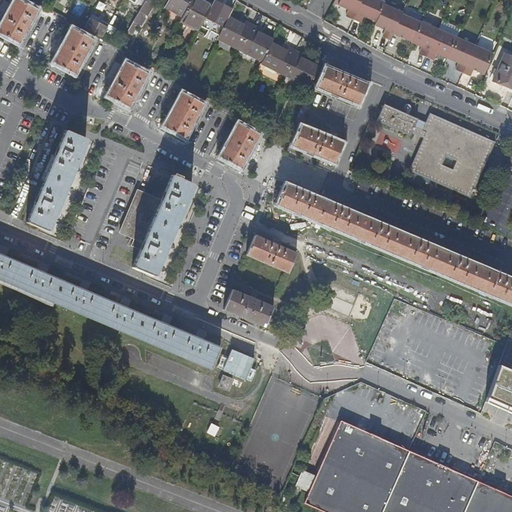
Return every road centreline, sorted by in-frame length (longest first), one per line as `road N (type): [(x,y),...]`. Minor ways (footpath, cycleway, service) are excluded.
road 1 (residential): [(0,225),(179,300),(205,286),(237,190),(228,175),(0,62)]
road 2 (residential): [(352,371),(511,440)]
road 3 (residential): [(382,69),(258,0)]
road 4 (residential): [(382,69),(511,126)]
